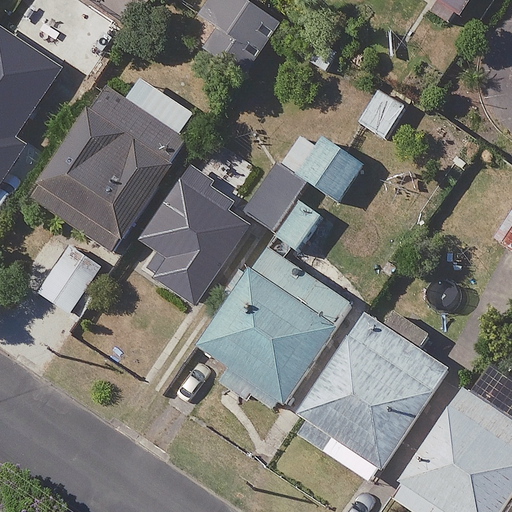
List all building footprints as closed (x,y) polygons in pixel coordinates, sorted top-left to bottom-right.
[(118,31),(74,0),(32,0),(11,31),(81,81),(118,31)] [(278,27),(234,0),(213,0),(184,47),(243,83),(278,27)] [(471,0),(430,0),(459,19),(471,0)] [(61,70),(0,27),(0,183),(25,146),(15,138),(61,70)] [(203,123),(142,82),(124,108),(104,95),(34,200),(115,255),(203,123)] [(406,109),(380,93),(361,125),(387,141),(406,109)] [(365,169),(316,142),(298,175),(347,201),(365,169)] [(301,183),(277,168),(249,212),(273,228),(301,183)] [(248,232),(181,187),(143,242),(172,262),(157,283),(194,309),(248,232)] [(327,216),(299,199),(274,240),(302,257),(327,216)] [(382,243),(350,220),(327,252),(359,275),(382,243)] [(511,227),(500,248),(511,254),(511,227)] [(351,311),(267,252),(198,350),(233,375),(227,383),(276,418),(351,311)] [(448,374),(362,317),(291,426),(376,482),(448,374)] [(396,497),(419,511),(501,511),(511,496),(511,383),(503,378),(485,407),(462,393),(396,497)]
